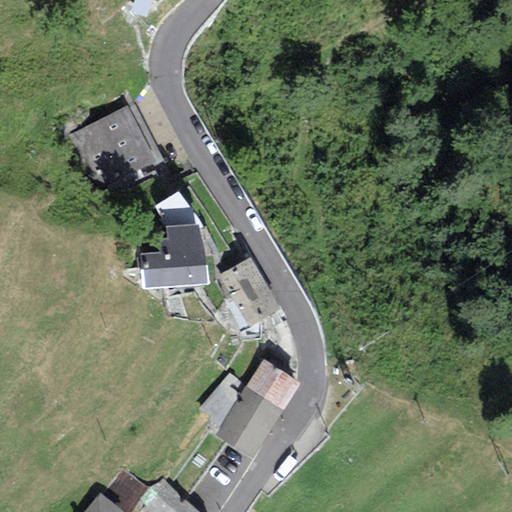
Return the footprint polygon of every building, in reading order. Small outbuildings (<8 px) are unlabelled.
[(152,1),(148,0),(136,0),(131,16),(146,21),(152,1)] [(164,160),(134,103),(67,137),(96,195),(164,160)] [(153,206),(166,227),(198,224),(199,228),(203,225),(179,191),(153,206)] [(140,254),(142,290),(207,285),(204,249),(199,228),(198,224),(166,227),(167,252),(140,254)] [(250,258),(219,275),(234,301),(264,284),(250,258)] [(279,311),(264,284),(234,301),(249,328),(279,311)] [(246,388),(282,411),(301,383),(264,359),(246,388)] [(231,365),(202,404),(220,417),(250,379),(231,365)] [(246,388),(214,436),(251,460),(282,411),(246,388)] [(122,470),(102,495),(122,511),(131,511),(148,488),(122,470)] [(140,511),(141,511),(198,511),(163,480),(140,511)] [(100,493),(84,511),(122,511),(102,495),(100,493)]
